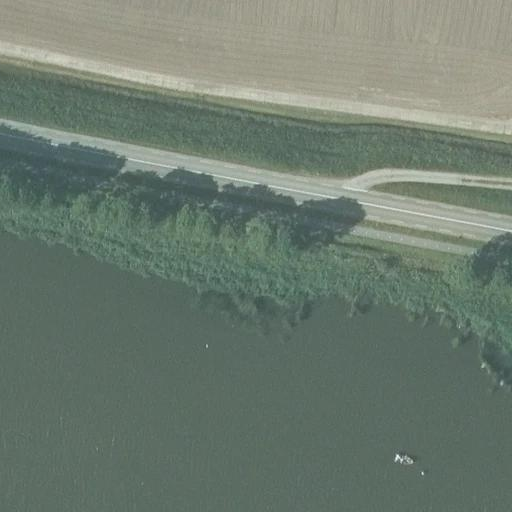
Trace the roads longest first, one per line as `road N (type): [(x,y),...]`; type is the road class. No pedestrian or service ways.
road 1 (primary): [(511,231),(0,134)]
road 2 (track): [(0,49),(172,84),(511,130)]
road 3 (track): [(511,184),(379,178),(356,186),(349,202)]
